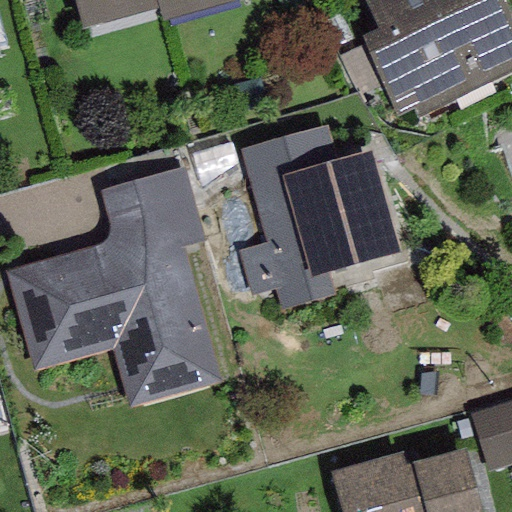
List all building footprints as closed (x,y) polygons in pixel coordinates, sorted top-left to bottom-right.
[(71,0),(82,35),(132,9),(129,0),(71,0)] [(129,0),(132,9),(135,22),(213,0),(129,0)] [(361,0),(377,36),(361,43),(395,118),(412,111),(416,120),(511,77),(511,24),(501,0),(361,0)] [(326,128),(239,153),(266,246),(239,253),(252,298),(274,292),(282,317),(335,301),(328,277),(399,257),(370,154),(337,164),(326,128)] [(184,170),(98,193),(110,233),(110,238),(103,246),(98,248),(5,274),(31,374),(111,350),(129,409),(221,383),(183,252),(206,246),(184,170)] [(511,401),(468,416),(488,474),(511,466),(511,401)] [(401,457),(330,476),(339,511),(481,511),(466,455),(405,471),(401,457)]
